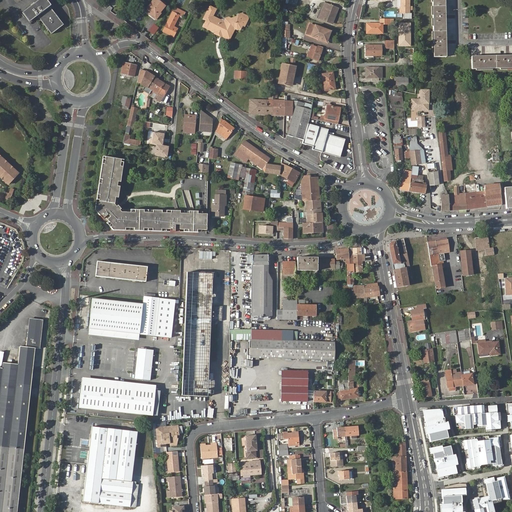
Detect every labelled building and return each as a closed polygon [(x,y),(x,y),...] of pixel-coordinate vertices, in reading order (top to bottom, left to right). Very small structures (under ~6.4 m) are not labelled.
[(30,22),(37,16),(50,7),(52,6),(47,0),(38,0),(22,12),(30,22)] [(156,0),(154,0),(145,11),(155,19),(159,15),(158,14),(164,7),(156,0)] [(400,0),(401,13),(410,13),(409,0),(400,0)] [(433,0),(434,57),(447,57),(445,0),(433,0)] [(324,4),(318,19),(331,24),(337,8),(324,3),(324,4)] [(224,20),(222,19),(221,20),(213,16),(216,9),(210,6),(204,19),(207,20),(204,27),(216,32),(216,30),(223,33),(222,34),(230,37),(235,27),(238,29),(241,28),(243,25),(245,26),(248,19),(248,16),(243,13),(240,14),(239,16),(239,17),(238,18),(237,18),(236,17),(231,19),(228,18),(226,18),(225,20),(225,21),(224,20)] [(37,16),(51,34),(63,25),(50,7),(37,16)] [(174,10),(172,13),(178,17),(182,19),(184,15),(174,10)] [(178,17),(172,13),(163,32),(171,37),(172,35),(174,36),(177,30),(173,28),(178,17)] [(394,24),(394,18),(380,19),(381,24),(367,25),(368,34),(383,33),(383,24),(394,24)] [(282,22),(282,34),(291,34),(291,22),(282,22)] [(315,26),(311,37),(325,42),(329,31),(315,26)] [(312,60),(313,60),(317,48),(316,48),(312,46),(308,58),(312,60)] [(367,47),(367,57),(382,56),(382,46),(367,47)] [(317,48),(313,60),(318,62),(322,50),(317,48)] [(511,55),(472,56),(472,69),(511,68),(511,55)] [(124,63),(122,74),(135,76),(137,66),(124,63)] [(296,68),(285,66),(283,66),(280,84),(285,85),(291,87),(293,76),(295,76),(296,68)] [(367,68),(368,79),(380,78),(380,68),(367,68)] [(137,81),(141,82),(152,90),(159,80),(147,72),(140,70),(137,81)] [(323,76),(326,91),(336,89),(333,74),(323,76)] [(398,78),(399,86),(411,86),(412,81),(409,81),(409,78),(398,78)] [(170,87),(159,80),(152,90),(163,98),(170,87)] [(421,99),(416,99),(416,109),(428,110),(429,90),(421,90),(421,99)] [(250,101),(249,115),(257,116),(273,116),(274,102),(274,94),(270,94),(269,101),(250,101)] [(132,98),(124,96),(122,105),(130,106),(132,98)] [(274,102),(273,116),(284,117),(285,102),(274,102)] [(285,102),(284,117),(285,117),(293,118),(288,137),(303,141),(308,124),(309,119),(309,118),(303,116),(305,109),(296,107),(297,103),(285,102)] [(312,106),(297,103),(296,107),(305,109),(303,116),(309,118),(312,106)] [(320,121),(337,124),(338,113),(336,113),(337,108),(326,106),(324,116),(321,116),(320,121)] [(213,120),(202,112),(201,132),(213,132),(213,120)] [(130,113),(127,125),(133,126),(136,114),(130,113)] [(194,131),(195,116),(186,115),(185,131),(194,131)] [(234,128),(222,118),(217,130),(227,138),(234,129),(234,128)] [(303,144),(313,146),(317,131),(326,134),(328,134),(329,130),(308,124),(303,144)] [(312,150),(321,152),(326,134),(317,131),(313,146),(312,150)] [(165,134),(155,132),(152,144),(157,145),(155,155),(168,157),(170,146),(163,145),(165,134)] [(441,151),(448,150),(446,132),(440,133),(441,151)] [(141,145),(141,141),(130,139),(131,135),(126,134),(124,142),(141,145)] [(326,134),(321,152),(339,158),(346,139),(328,134),(326,134)] [(412,140),(416,139),(416,137),(408,137),(411,165),(425,163),(423,149),(417,142),(412,143),(412,140)] [(251,161),(258,150),(245,141),(237,151),(243,156),(241,159),(246,162),(249,159),(251,161)] [(271,159),(258,150),(251,161),(266,171),(280,174),(281,166),(268,164),(271,159)] [(449,157),(448,150),(441,151),(445,181),(450,181),(451,178),(450,171),(453,170),(451,157),(449,157)] [(0,177),(7,184),(18,173),(0,156),(0,177)] [(110,229),(186,231),(198,232),(199,230),(203,230),(206,230),(207,214),(203,214),(201,214),(201,211),(191,211),(176,210),(123,209),(120,205),(119,204),(124,160),(104,156),(96,214),(110,229)] [(209,165),(209,166),(226,168),(226,165),(227,160),(209,158),(209,165)] [(209,169),(209,165),(197,163),(196,171),(209,173),(209,169)] [(241,171),(243,166),(243,165),(231,163),(228,176),(239,179),(240,177),(241,171)] [(281,163),(281,166),(280,174),(279,175),(293,184),(298,175),(291,171),(292,170),(281,163)] [(412,171),(412,172),(409,192),(424,195),(426,186),(425,185),(425,184),(422,183),(423,180),(417,179),(418,167),(411,166),(412,171)] [(247,178),(246,184),(254,188),(257,171),(245,169),(240,177),(247,178)] [(412,172),(411,172),(404,170),(401,190),(409,192),(412,172)] [(430,185),(439,185),(438,172),(429,173),(430,185)] [(318,177),(311,178),(310,175),(306,176),(301,182),(303,201),(307,201),(320,199),(318,177)] [(254,188),(246,184),(244,194),(253,196),(254,188)] [(473,194),(466,195),(467,210),(501,205),(499,184),(485,185),(485,188),(484,188),(484,193),(484,196),(481,197),(481,194),(478,194),(479,197),(473,197),(473,194)] [(466,195),(465,195),(459,195),(458,188),(454,188),(455,196),(457,196),(459,210),(467,210),(466,195)] [(277,191),(270,191),(270,198),(279,199),(279,195),(276,194),(277,191)] [(212,204),(211,215),(223,216),(224,204),(226,205),(226,195),(215,194),(215,204),(212,204)] [(245,196),(243,208),(262,211),(263,199),(245,196)] [(449,211),(448,196),(441,196),(442,211),(449,211)] [(457,196),(455,196),(448,196),(449,211),(459,210),(457,196)] [(321,213),(320,199),(307,201),(307,212),(306,212),(306,214),(321,213)] [(322,223),(321,213),(306,214),(306,216),(308,216),(308,224),(322,223)] [(279,221),(271,221),(271,226),(259,226),(259,233),(271,234),(272,229),(278,229),(279,221)] [(284,239),(292,239),(292,223),(287,223),(287,221),(279,221),(278,229),(278,231),(282,231),(284,231),(284,239)] [(323,232),(322,223),(308,224),(303,224),(304,233),(323,232)] [(490,255),(493,255),(493,249),(489,249),(488,237),(475,239),(476,250),(485,249),(486,256),(490,255)] [(436,287),(437,289),(446,287),(442,266),(444,265),(444,264),(443,261),(440,262),(438,253),(444,252),(455,250),(452,238),(435,241),(428,243),(430,255),(429,255),(431,267),(432,266),(435,282),(436,287)] [(404,240),(396,242),(397,248),(398,249),(406,247),(404,240)] [(404,263),(409,262),(408,259),(406,247),(398,249),(397,248),(396,242),(391,242),(389,245),(392,265),(404,263)] [(345,258),(346,264),(353,264),(353,266),(362,266),(362,262),(353,262),(353,256),(349,256),(348,248),(335,250),(337,259),(345,258)] [(353,262),(362,262),(362,255),(354,255),(353,248),(350,248),(348,248),(349,256),(353,256),(353,262)] [(459,251),(462,276),(473,275),(470,250),(459,251)] [(440,262),(443,261),(444,261),(446,261),(444,252),(438,253),(440,262)] [(268,255),(252,255),(252,261),(251,316),(272,316),(273,316),(272,281),(268,273),(268,255)] [(317,284),(317,283),(317,269),(317,259),(299,258),(299,263),(299,271),(313,271),(313,284),(317,284)] [(317,259),(317,269),(335,269),(335,268),(339,268),(339,262),(335,262),(335,259),(317,259)] [(96,261),(95,276),(145,281),(146,266),(96,261)] [(294,271),(299,271),(299,263),(283,262),(282,280),(294,280),(294,277),(294,274),(294,271)] [(347,265),(347,285),(347,288),(351,288),(351,285),(352,285),(352,273),(362,273),(362,266),(353,266),(353,264),(346,264),(347,265)] [(404,287),(408,286),(404,267),(400,267),(393,269),(397,288),(399,288),(404,287)] [(187,272),(181,395),(207,396),(210,319),(221,320),(222,305),(211,304),(213,273),(187,272)] [(363,286),(365,298),(378,296),(379,296),(377,283),(375,283),(363,285),(363,286)] [(337,284),(335,292),(352,295),(352,292),(353,288),(351,288),(347,288),(347,285),(346,285),(337,284)] [(353,299),(365,298),(363,286),(353,286),(353,288),(352,292),(352,295),(353,299)] [(155,335),(158,298),(143,296),(143,297),(142,304),(92,299),(89,328),(139,333),(155,335)] [(158,298),(155,335),(170,336),(174,299),(158,298)] [(278,320),(297,320),(297,316),(297,300),(283,300),(283,310),(278,310),(278,320)] [(297,300),(297,316),(315,316),(315,305),(308,305),(308,301),(305,301),(304,300),(297,300)] [(423,308),(426,308),(426,305),(417,306),(418,310),(411,311),(412,316),(414,315),(415,321),(425,320),(427,320),(426,316),(426,315),(424,315),(423,308)] [(2,368),(0,367),(0,511),(16,511),(34,347),(39,347),(42,319),(29,318),(26,346),(18,346),(16,363),(3,362),(2,368)] [(427,330),(425,320),(415,321),(413,322),(408,323),(410,333),(427,330)] [(502,321),(492,322),(493,330),(503,329),(502,321)] [(139,333),(89,328),(88,334),(139,339),(139,333)] [(251,330),(230,329),(230,339),(251,340),(251,331),(251,330)] [(251,331),(251,340),(274,340),(274,332),(251,331)] [(297,332),(281,332),(281,341),(297,341),(297,332)] [(444,347),(458,345),(456,335),(450,335),(445,336),(442,336),(444,347)] [(475,336),(472,336),(473,343),(478,342),(480,353),(491,352),(491,355),(501,353),(499,341),(493,342),(492,340),(486,341),(486,339),(476,340),(475,336)] [(335,360),(335,342),(297,341),(281,341),(274,340),(251,340),(251,357),(335,360)] [(137,348),(135,379),(151,380),(154,349),(137,348)] [(427,362),(434,361),(432,348),(424,350),(424,354),(426,354),(427,362)] [(456,387),(464,386),(463,376),(462,373),(457,374),(456,370),(447,371),(449,387),(456,387)] [(282,371),(281,401),(308,401),(309,372),(282,371)] [(463,376),(464,386),(474,385),(473,375),(471,375),(463,376)] [(83,377),(79,408),(153,416),(156,386),(83,377)] [(420,379),(421,384),(430,383),(431,386),(436,385),(435,377),(420,379)] [(430,393),(432,393),(431,386),(430,383),(421,384),(423,397),(430,396),(430,393)] [(347,399),(350,399),(349,391),(345,391),(344,384),(339,385),(340,394),(341,398),(341,399),(346,398),(347,399)] [(357,389),(354,390),(349,391),(350,399),(354,398),(354,396),(358,396),(357,389)] [(317,400),(317,402),(331,402),(331,392),(314,392),(313,400),(317,400)] [(498,404),(454,407),(456,426),(468,425),(468,428),(486,427),(486,431),(503,430),(503,420),(500,420),(498,404)] [(422,408),(428,442),(451,438),(443,406),(422,408)] [(178,426),(156,428),(158,447),(166,446),(166,440),(170,440),(170,445),(177,444),(178,438),(177,439),(176,435),(179,435),(178,426)] [(357,426),(344,428),(345,437),(358,435),(357,426)] [(136,497),(138,482),(132,481),(137,432),(92,427),(83,501),(140,507),(141,498),(136,497)] [(345,437),(344,428),(337,428),(337,430),(333,430),(334,439),(338,439),(338,437),(345,437)] [(283,433),(284,440),(288,439),(289,446),(300,445),(299,432),(293,433),(293,434),(288,434),(288,433),(283,433)] [(256,435),(245,436),(247,452),(245,452),(246,459),(257,458),(256,451),(257,451),(256,435)] [(501,435),(463,440),(467,470),(483,468),(483,464),(492,463),(493,469),(505,467),(501,435)] [(225,439),(226,452),(233,451),(232,438),(225,439)] [(408,499),(406,442),(398,442),(398,456),(396,456),(394,457),(394,459),(396,459),(396,463),(395,463),(395,465),(396,465),(396,468),(394,469),(394,471),(394,499),(408,499)] [(206,446),(201,446),(202,459),(207,458),(209,457),(211,457),(213,458),(218,458),(217,443),(213,444),(210,447),(208,447),(206,446)] [(430,448),(438,480),(457,476),(448,443),(430,448)] [(330,454),(331,461),(342,460),(342,453),(330,454)] [(288,460),(288,467),(301,467),(301,455),(290,455),(290,460),(288,460)] [(167,457),(168,472),(178,471),(177,456),(167,457)] [(241,464),(243,477),(261,475),(259,461),(249,462),(249,463),(241,464)] [(214,474),(214,466),(202,466),(203,474),(204,474),(204,479),(213,479),(212,474),(214,474)] [(301,467),(288,467),(289,475),(291,474),(292,478),(302,477),(301,467)] [(340,476),(341,480),(349,480),(348,471),(339,472),(339,476),(340,476)] [(511,494),(507,474),(483,480),(488,497),(470,501),(472,511),(497,511),(495,501),(499,500),(511,496),(511,494)] [(179,476),(168,477),(170,497),(181,496),(179,476)] [(215,495),(215,486),(204,487),(204,495),(215,495)] [(441,504),(441,511),(468,511),(468,505),(465,506),(464,496),(468,495),(468,488),(443,490),(444,504),(441,504)] [(348,504),(357,503),(356,496),(358,496),(357,493),(347,493),(348,504)] [(215,495),(204,495),(205,504),(206,504),(206,511),(217,511),(217,494),(215,495)] [(293,498),(294,507),(303,506),(303,503),(304,504),(303,497),(293,498)] [(245,511),(245,498),(232,499),(232,511),(245,511)] [(357,507),(357,503),(348,504),(348,507),(348,511),(359,511),(359,510),(357,510),(357,507)]
